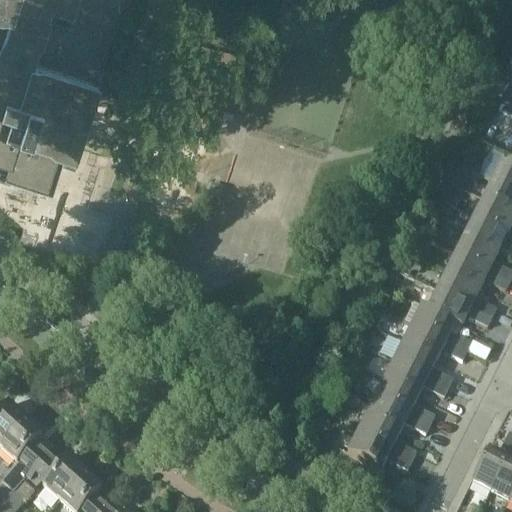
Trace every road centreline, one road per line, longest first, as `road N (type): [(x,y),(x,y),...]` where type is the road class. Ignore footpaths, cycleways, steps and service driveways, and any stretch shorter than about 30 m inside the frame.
road 1 (tertiary): [(0,294),(143,421),(301,511)]
road 2 (residential): [(438,511),(499,390)]
